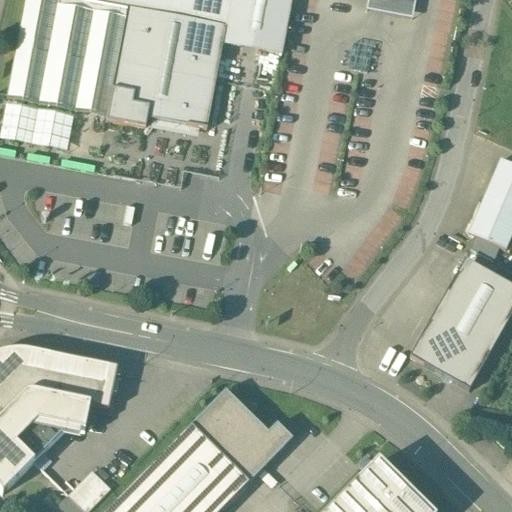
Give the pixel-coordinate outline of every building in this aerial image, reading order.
[(20,0),(4,95),(105,113),(124,9),(71,0),(20,0)] [(228,0),(71,0),(124,9),(105,113),(103,122),(143,129),(145,118),(205,129),(220,45),(228,0)] [(291,0),(228,0),(220,45),(281,56),(291,0)] [(367,0),(365,12),(412,20),(415,0),(367,0)] [(475,241),(470,250),(493,261),(498,250),(505,254),(511,237),(511,168),(500,163),(467,237),(475,241)] [(511,316),(511,290),(464,262),(409,359),(442,379),(440,383),(447,387),(450,384),(469,393),(511,316)] [(1,349),(0,349),(0,416),(24,393),(89,407),(100,409),(107,367),(30,350),(1,349)] [(224,390),(187,427),(248,484),(291,440),(275,423),(267,431),(224,390)] [(24,393),(0,416),(0,495),(0,496),(32,462),(15,444),(35,423),(63,429),(83,433),(89,407),(24,393)] [(15,444),(32,462),(63,429),(35,423),(15,444)] [(220,511),(248,484),(187,427),(103,511),(220,511)] [(363,473),(372,465),(364,457),(356,466),(363,473)] [(363,473),(355,482),(385,511),(426,511),(377,460),(372,465),(363,473)] [(87,511),(110,489),(90,471),(65,496),(81,511),(87,511)] [(385,511),(355,482),(325,511),(385,511)]
